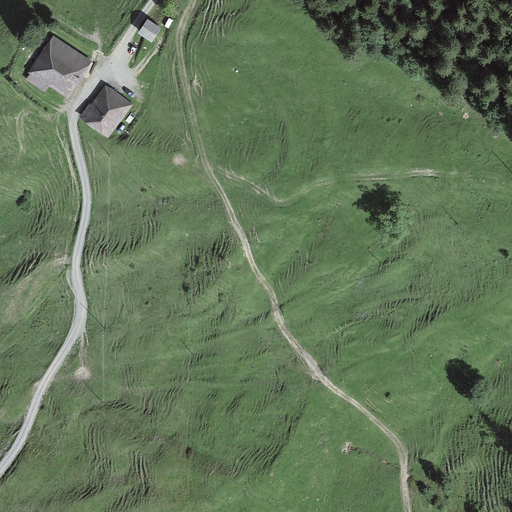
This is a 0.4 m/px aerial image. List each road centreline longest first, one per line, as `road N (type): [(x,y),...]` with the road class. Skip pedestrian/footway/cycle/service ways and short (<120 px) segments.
road 1 (track): [(0,470),(82,312),(75,264),(87,203),(74,109),(154,0)]
road 2 (track): [(192,0),(179,52),(205,163)]
